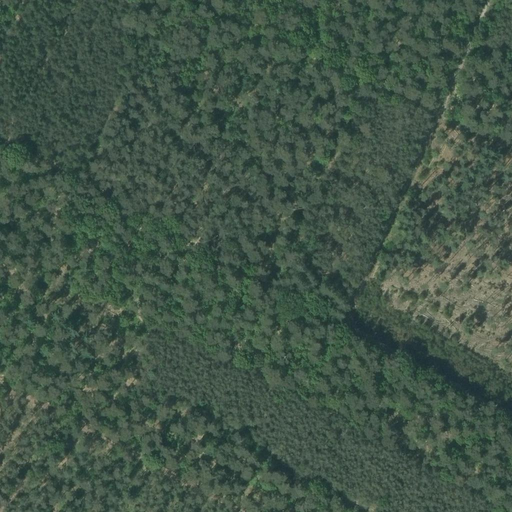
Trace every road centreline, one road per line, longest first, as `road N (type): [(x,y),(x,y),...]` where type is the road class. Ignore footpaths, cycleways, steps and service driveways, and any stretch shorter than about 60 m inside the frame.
road 1 (track): [(349,327),(342,323),(436,110)]
road 2 (track): [(62,415),(250,511)]
road 3 (track): [(0,383),(62,415),(60,430),(1,511)]
road 4 (track): [(511,416),(349,327)]
road 5 (track): [(436,110),(485,0)]
